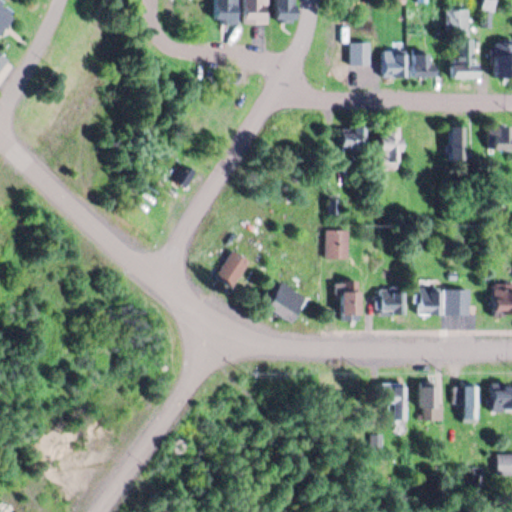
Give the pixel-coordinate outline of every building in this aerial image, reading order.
[(204,17),(204,0),(180,0),(180,17),(204,17)] [(236,22),(235,0),(212,0),(212,22),(236,22)] [(264,0),(242,0),(242,22),(264,22),(264,0)] [(271,0),(272,19),(294,19),(293,0),(271,0)] [(0,27),(12,12),(0,2),(0,27)] [(465,8),(443,8),(443,31),(465,31),(465,8)] [(474,76),(473,37),(452,37),(452,76),(474,76)] [(511,75),(511,44),(492,44),(492,76),(511,75)] [(381,76),(404,76),(404,50),(381,50),(381,76)] [(409,75),(431,75),(431,51),(409,51),(409,75)] [(0,80),(11,66),(0,56),(0,80)] [(377,124),(376,166),(397,167),(398,125),(377,124)] [(511,150),(511,124),(486,124),(486,150),(511,150)] [(446,159),(461,159),(461,125),(446,125),(446,159)] [(339,146),(363,146),(363,126),(339,126),(339,146)] [(344,228),(322,228),(322,257),(344,257),(344,228)] [(246,259),(230,249),(214,273),(231,284),(246,259)] [(303,297),(278,281),(263,306),(288,321),(303,297)] [(437,312),(437,283),(415,283),(414,312),(437,312)] [(400,313),(400,287),(379,287),(379,313),(400,313)] [(441,313),(465,313),(465,287),(441,287),(441,313)] [(511,287),(490,287),(490,313),(511,312),(511,287)] [(338,289),(338,318),(357,318),(357,289),(338,289)] [(418,419),(436,419),(436,381),(418,381),(418,419)] [(391,422),(401,422),(401,382),(376,382),(376,403),(391,403),(391,422)] [(474,420),(474,383),(460,384),(460,420),(474,420)] [(511,384),(489,385),(489,410),(511,409),(511,384)] [(494,474),(511,474),(511,452),(494,452),(494,474)]
